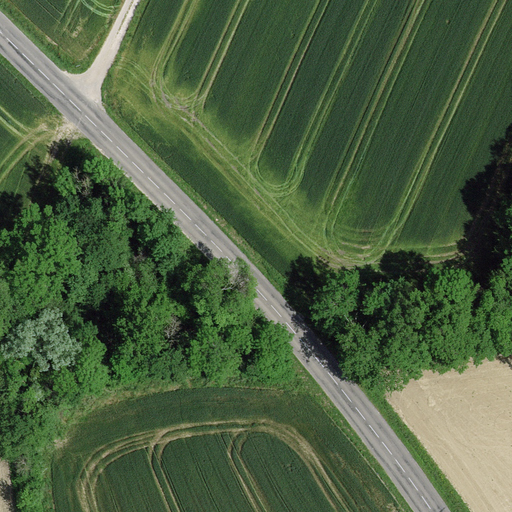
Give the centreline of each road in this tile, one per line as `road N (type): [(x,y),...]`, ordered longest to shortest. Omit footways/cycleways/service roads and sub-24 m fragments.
road 1 (tertiary): [(435,511),(285,320),(0,29)]
road 2 (track): [(83,111),(134,0)]
